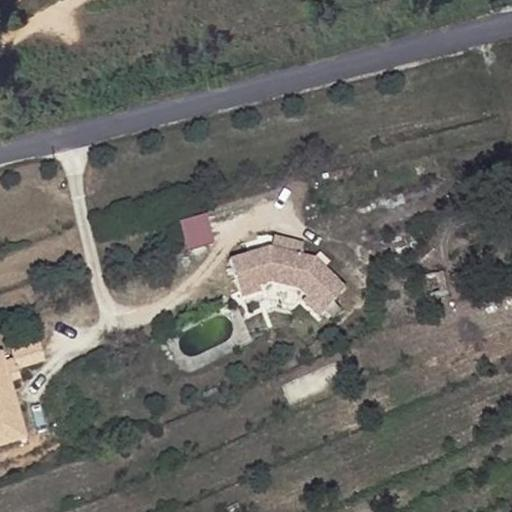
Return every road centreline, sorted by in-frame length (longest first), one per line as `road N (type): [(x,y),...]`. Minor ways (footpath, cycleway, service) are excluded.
road 1 (tertiary): [(66,141),(511,29)]
road 2 (residential): [(66,141),(109,317)]
